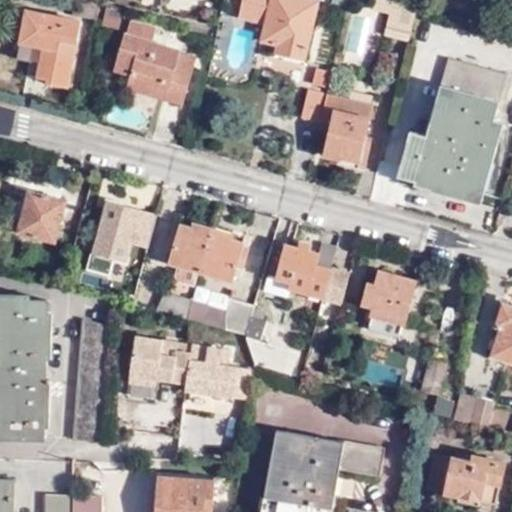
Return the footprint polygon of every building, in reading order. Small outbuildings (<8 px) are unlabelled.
[(265,24),(261,42),(277,46),(275,52),(305,60),(320,1),(314,0),(244,0),(240,18),(265,24)] [(385,35),(410,41),(418,6),(395,0),(375,0),(374,9),(390,13),(385,35)] [(73,17),(98,21),(101,8),(75,3),(73,16),(73,17)] [(124,11),(107,8),(103,28),(120,32),(124,11)] [(42,48),(37,78),(48,81),(47,84),(69,88),(81,20),(26,11),(20,44),(33,47),(42,48)] [(150,84),(187,95),(197,57),(181,52),(181,50),(143,38),(148,25),(131,20),(127,33),(125,32),(114,71),(130,76),(127,89),(146,95),(150,84)] [(28,77),(37,78),(42,48),(33,47),(28,77)] [(441,84),(451,87),(436,138),(411,131),(398,177),(427,185),(428,180),(485,196),(505,123),(495,120),(508,74),(449,57),(441,84)] [(317,70),(314,83),(325,86),(328,72),(317,70)] [(183,106),(187,95),(150,84),(146,95),(183,106)] [(302,119),(320,123),(327,93),(309,89),(302,119)] [(327,93),(320,123),(330,125),(323,156),(343,161),(342,166),(368,171),(374,137),(367,135),(375,104),(327,93)] [(67,201),(29,190),(18,233),(56,243),(67,201)] [(134,239),(150,244),(158,215),(107,201),(93,253),(114,259),(128,263),(134,239)] [(170,265),(201,274),(214,229),(195,223),(194,228),(182,225),(170,265)] [(214,229),(201,274),(232,283),(244,243),(231,239),(233,234),(214,229)] [(289,289),(343,304),(350,274),(332,270),(317,266),(320,254),(310,251),(312,244),(302,241),(300,248),(285,244),(281,261),(276,279),(290,283),(289,289)] [(323,244),(320,254),(317,266),(332,270),(336,248),(323,244)] [(111,270),(114,259),(93,253),(91,265),(111,270)] [(276,279),(281,261),(275,259),(265,293),(285,299),(286,299),(289,289),(290,283),(276,279)] [(405,325),(418,281),(417,280),(379,271),(375,285),(368,283),(362,305),(373,308),(371,316),(405,325)] [(31,295),(0,294),(0,439),(45,440),(46,413),(50,414),(50,398),(47,398),(48,343),(52,342),(52,327),(48,327),(49,300),(31,300),(31,295)] [(165,294),(155,313),(188,321),(193,301),(165,294)] [(229,298),(225,309),(225,331),(246,336),(251,318),(254,308),(255,306),(229,298)] [(193,301),(188,321),(225,331),(225,309),(193,301)] [(511,363),(511,304),(503,301),(495,327),(500,328),(490,356),(511,363)] [(251,318),(265,321),(267,312),(254,308),(251,318)] [(246,336),(262,340),(267,322),(265,321),(251,318),(246,336)] [(74,441),(103,442),(113,327),(83,319),(74,441)] [(159,380),(187,384),(192,353),(177,351),(178,343),(136,337),(129,383),(157,387),(159,380)] [(247,339),(257,367),(290,376),(297,353),(247,339)] [(186,391),(186,392),(251,401),(256,370),(231,365),(233,350),(193,345),(192,353),(187,384),(186,391)] [(430,359),(422,391),(440,395),(448,363),(430,359)] [(472,424),(479,397),(461,393),(455,419),(472,424)] [(479,397),(472,424),(472,426),(488,431),(496,401),(479,397)] [(327,511),(335,469),(381,477),(386,450),(277,430),(262,511),(327,511)] [(435,453),(426,489),(497,505),(507,462),(474,455),(472,461),(435,453)] [(213,511),(216,479),(159,475),(156,511),(213,511)] [(73,511),(73,496),(45,494),(45,511),(14,511),(16,479),(0,478),(0,511),(73,511)] [(103,511),(104,496),(73,496),(73,511),(103,511)]
